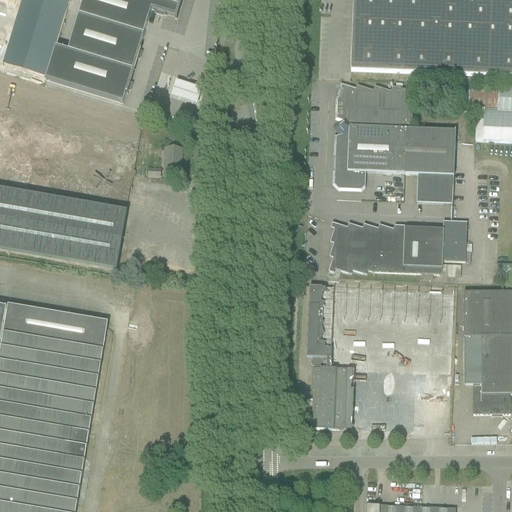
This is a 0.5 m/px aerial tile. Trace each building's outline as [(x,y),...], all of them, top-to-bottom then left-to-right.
[(0,0),(0,13),(59,31),(65,11),(30,0),(0,0)] [(180,0),(83,0),(68,53),(55,49),(46,82),(122,105),(151,11),(175,18),(180,0)] [(511,0),(352,0),(350,73),(511,79),(511,0)] [(202,94),(176,86),(171,101),(197,109),(202,94)] [(476,111),(475,144),(511,145),(511,90),(457,88),(456,110),(476,111)] [(411,131),(412,92),(399,92),(395,92),(394,95),(386,93),(378,91),(377,95),(368,92),(361,90),(360,94),(351,91),(350,92),(343,89),(338,105),(342,106),(337,121),(339,122),(338,139),(336,140),(334,187),(338,191),(360,192),(364,188),(365,174),(404,176),(406,131),(411,131)] [(159,152),(138,148),(142,127),(0,100),(0,187),(127,211),(132,182),(154,185),(159,152)] [(455,133),(411,131),(406,131),(404,176),(417,177),(416,205),(442,206),(452,206),(453,178),(455,133)] [(163,173),(182,172),(182,149),(163,149),(163,173)] [(127,214),(117,212),(0,191),(0,252),(87,268),(106,271),(116,273),(127,214)] [(372,275),(432,277),(441,277),(442,269),(442,263),(465,264),(466,225),(443,224),(442,232),(404,230),(404,232),(398,232),(397,234),(382,229),(381,233),(367,229),(365,232),(352,228),(351,231),(343,229),(342,229),(336,227),(331,241),(335,242),(331,255),(334,256),(330,270),(348,276),(349,272),(363,276),(364,272),(372,273),(372,275)] [(511,267),(496,268),(496,285),(511,285),(511,267)] [(463,339),(463,387),(473,387),(473,407),(473,417),(510,417),(510,397),(511,396),(511,295),(463,295),(463,339)] [(327,304),(322,414),(352,415),(351,435),(374,436),(379,306),(327,304)] [(379,306),(374,436),(397,437),(397,417),(427,419),(432,308),(379,306)] [(0,309),(0,511),(75,511),(107,328),(0,309)]
